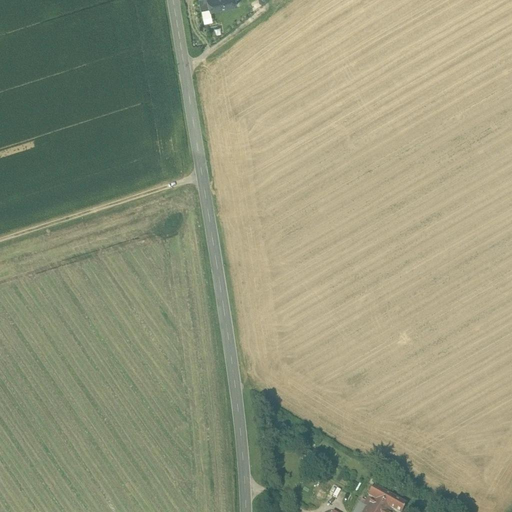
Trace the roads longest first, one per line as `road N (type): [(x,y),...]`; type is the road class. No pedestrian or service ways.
road 1 (secondary): [(244,511),(232,362),(173,0)]
road 2 (track): [(203,174),(0,239)]
